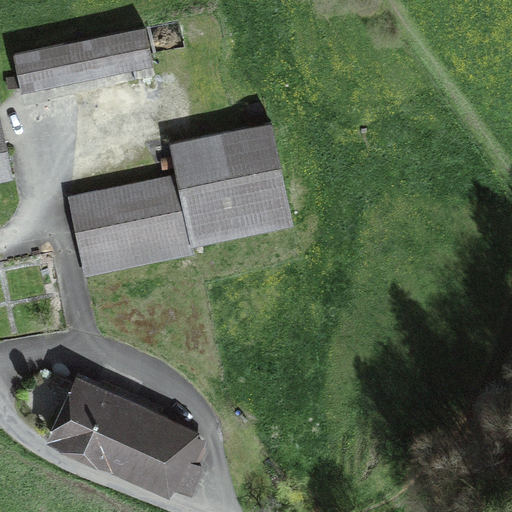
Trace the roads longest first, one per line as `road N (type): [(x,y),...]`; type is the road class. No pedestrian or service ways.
road 1 (unclassified): [(195,511),(34,444),(0,411)]
road 2 (track): [(392,0),(511,163)]
